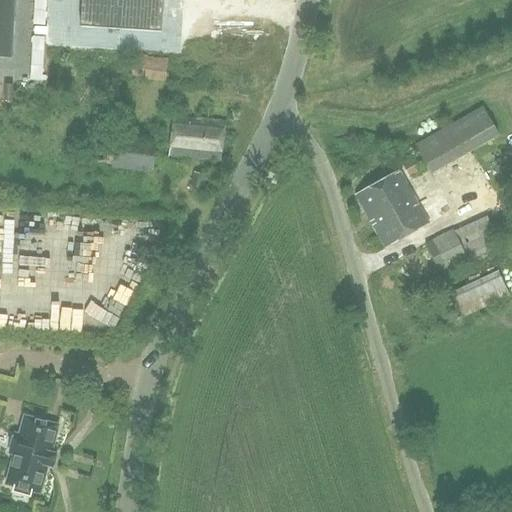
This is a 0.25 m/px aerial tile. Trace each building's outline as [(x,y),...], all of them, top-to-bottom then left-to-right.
[(0,0),(0,19),(15,20),(16,0),(0,0)] [(159,38),(160,0),(79,0),(77,34),(159,38)] [(15,20),(0,19),(0,59),(13,60),(15,20)] [(134,54),(134,77),(167,78),(168,55),(134,54)] [(482,107),(453,123),(469,153),(499,136),(482,107)] [(221,162),(224,122),(174,117),(170,157),(221,162)] [(449,165),(432,135),(415,145),(431,175),(449,165)] [(156,147),(115,141),(112,166),(131,170),(153,172),(156,147)] [(408,177),(424,169),(418,157),(402,165),(408,177)] [(385,248),(428,223),(399,170),(355,195),(385,248)] [(202,193),(206,176),(193,172),(189,190),(202,193)] [(0,243),(18,244),(19,212),(0,211),(0,243)] [(92,251),(93,233),(106,233),(106,243),(117,243),(117,216),(80,216),(79,251),(92,251)] [(425,244),(440,274),(489,251),(476,222),(453,232),(453,231),(425,244)] [(457,287),(463,309),(511,296),(505,274),(457,287)] [(51,454),(59,426),(24,417),(19,436),(14,434),(9,454),(14,456),(6,485),(15,488),(13,493),(30,497),(31,492),(40,495),(48,467),(54,469),(57,455),(51,454)]
